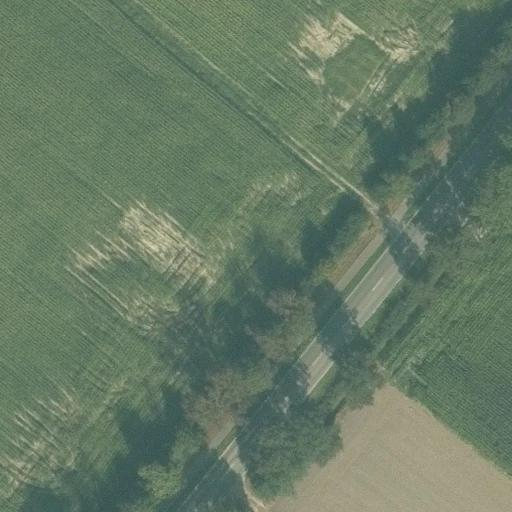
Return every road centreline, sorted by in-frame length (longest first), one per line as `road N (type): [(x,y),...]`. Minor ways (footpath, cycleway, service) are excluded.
road 1 (primary): [(196,511),(511,118)]
road 2 (track): [(413,241),(119,0)]
